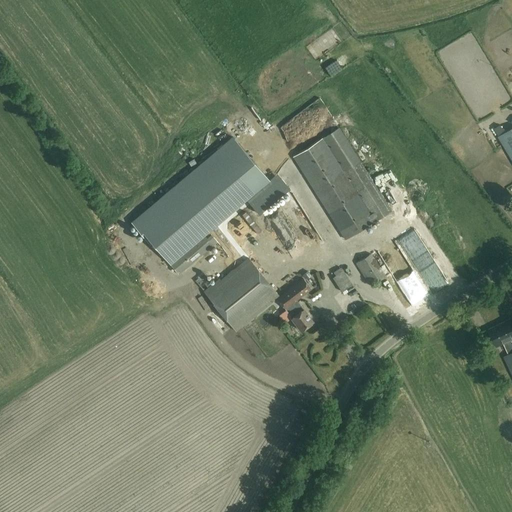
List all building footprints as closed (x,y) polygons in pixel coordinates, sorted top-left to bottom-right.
[(498,75),(471,89),(485,114),(511,99),(498,75)] [(347,99),(341,102),(347,111),(352,107),(347,99)] [(295,112),(277,119),(285,142),(303,136),(295,112)] [(511,127),(498,137),(511,160),(511,127)] [(345,239),(391,211),(339,128),(293,156),(345,239)] [(453,129),(445,134),(455,149),(463,144),(453,129)] [(491,134),(482,140),(488,147),(496,142),(491,134)] [(217,242),(208,232),(269,180),(233,137),(132,222),(150,244),(152,242),(178,274),(217,242)] [(268,190),(287,214),(298,206),(279,181),(268,190)] [(279,214),(268,221),(289,253),(300,246),(279,214)] [(387,224),(434,293),(440,289),(423,265),(430,260),(400,215),(387,224)] [(384,275),(371,253),(356,263),(370,284),(384,275)] [(277,298),(280,296),(250,257),(218,282),(216,280),(204,290),(235,330),(277,298)] [(332,277),(342,292),(352,285),(342,271),(332,277)] [(280,296),(277,298),(285,308),(296,300),(311,289),(303,279),(280,296)] [(414,280),(402,288),(413,305),(426,297),(414,280)] [(296,300),(285,308),(292,318),(291,318),(301,331),(313,322),(303,309),(296,300)] [(511,318),(496,326),(489,329),(497,346),(504,343),(509,354),(504,357),(511,374),(511,318)]
